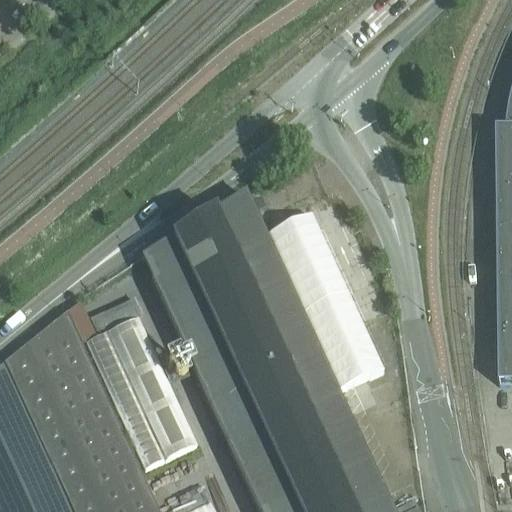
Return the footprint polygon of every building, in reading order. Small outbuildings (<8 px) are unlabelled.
[(511,109),(511,112),(510,120),(509,127),(509,135),(497,135),(497,136),(499,138),(502,388),(500,390),(500,391),(511,390),(511,109)] [(245,200),(143,265),(226,445),(256,511),(388,511),(314,351),(256,223),(245,200)] [(156,511),(67,319),(4,369),(69,511),(156,511)] [(198,455),(139,326),(86,350),(145,479),(198,455)] [(4,369),(0,371),(0,511),(69,511),(4,369)] [(193,463),(153,480),(162,502),(202,486),(193,463)]
